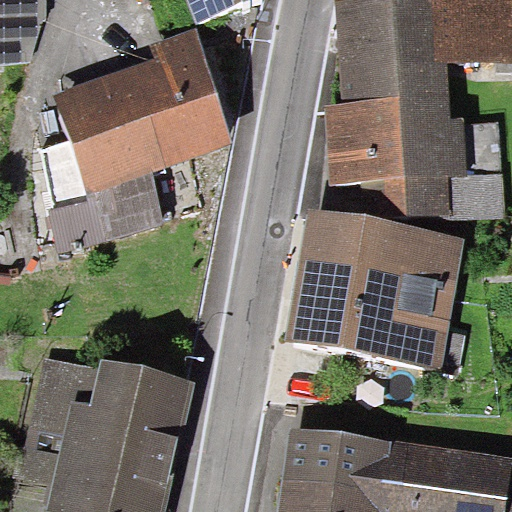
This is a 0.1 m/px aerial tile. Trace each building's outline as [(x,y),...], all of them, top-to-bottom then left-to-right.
[(47,0),(0,0),(0,64),(30,64),(39,30),(47,20),(47,0)] [(186,0),(198,29),(269,0),(186,0)] [(435,69),(431,0),(348,0),(349,1),(336,2),(342,108),(450,102),(448,68),(435,69)] [(511,0),(431,0),(435,69),(448,68),(511,65),(511,0)] [(158,60),(54,95),(89,198),(152,176),(235,148),(196,34),(154,48),(158,60)] [(342,108),(326,109),(331,186),(375,183),(448,179),(466,178),(463,121),(452,121),(450,102),(342,108)] [(163,227),(152,176),(89,198),(91,206),(49,215),(60,255),(163,227)] [(375,183),(377,225),(450,221),(448,179),(375,183)] [(300,284),(289,347),(444,374),(467,243),(312,216),(300,284)] [(100,374),(46,361),(14,496),(47,504),(44,511),(164,511),(194,387),(102,365),(100,374)] [(393,447),(290,432),(281,496),(278,511),(505,511),(511,475),(511,460),(394,443),(393,447)]
